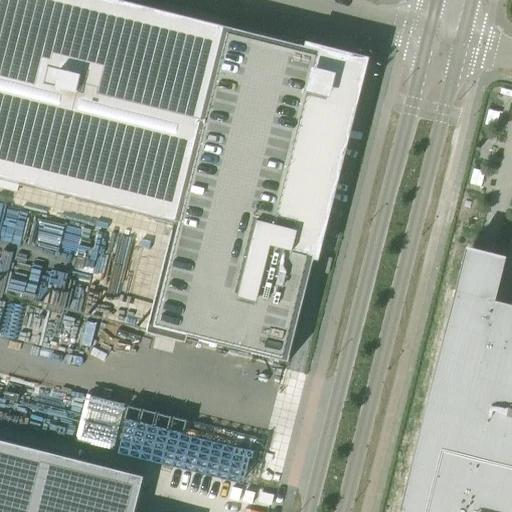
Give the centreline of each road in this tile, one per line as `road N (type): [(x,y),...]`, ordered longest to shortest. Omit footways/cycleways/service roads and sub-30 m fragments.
road 1 (tertiary): [(427,35),(306,511)]
road 2 (tertiary): [(341,511),(459,43)]
road 3 (unclassified): [(427,35),(284,0)]
